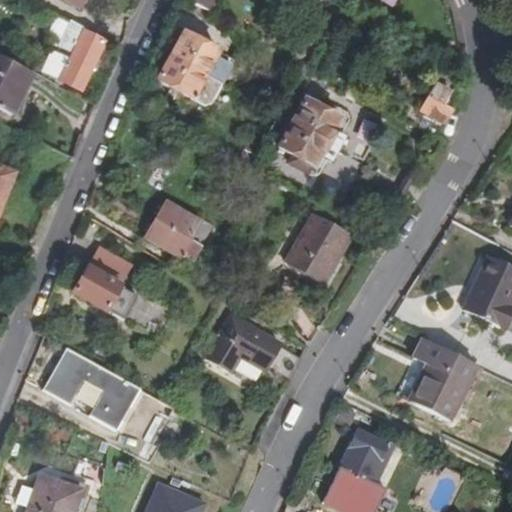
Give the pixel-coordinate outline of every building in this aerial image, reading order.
[(62,0),(80,11),(86,0),(62,0)] [(215,14),(220,3),(212,0),(195,0),(194,3),(215,14)] [(79,93),(105,43),(69,24),(69,23),(57,48),(71,56),(58,83),(79,93)] [(236,61),(185,33),(170,59),(222,87),(236,61)] [(0,112),(11,117),(32,76),(0,58),(0,112)] [(222,87),(170,59),(158,82),(210,110),(222,87)] [(451,112),(443,108),(450,95),(436,87),(420,115),(443,127),(451,112)] [(317,108),(305,101),(278,149),(293,157),(289,164),(314,178),(322,176),(326,168),(330,170),(347,141),(343,139),(347,129),(345,123),(340,120),(329,114),(317,108)] [(329,114),(332,107),(321,101),(317,108),(329,114)] [(443,127),(420,115),(413,126),(436,138),(443,127)] [(263,175),(272,160),(259,153),(250,168),(257,172),(263,175)] [(239,187),(249,168),(233,159),(228,168),(233,171),(228,181),(239,187)] [(246,191),(257,172),(250,168),(249,168),(239,187),(246,191)] [(0,208),(13,176),(0,170),(0,208)] [(193,263),(213,228),(201,222),(200,224),(166,204),(146,239),(181,259),(182,257),(193,263)] [(323,285),(350,238),(314,217),(286,264),(323,285)] [(89,266),(72,294),(106,314),(107,312),(117,294),(122,285),(120,285),(131,267),(101,249),(90,267),(89,266)] [(511,308),(507,306),(511,296),(511,269),(487,258),(461,313),(503,332),(504,331),(511,313),(511,308)] [(123,315),(130,301),(117,294),(107,312),(113,316),(116,311),(123,315)] [(301,360),(230,317),(203,361),(229,376),(239,359),(287,387),(301,360)] [(448,422),(476,368),(421,340),(412,359),(426,367),(408,402),(448,422)] [(139,390),(67,349),(43,392),(70,407),(84,383),(103,394),(89,418),(115,432),(139,390)] [(379,462),(383,453),(387,446),(357,432),(340,468),(376,485),(385,465),(379,462)] [(385,465),(389,456),(383,453),(379,462),(385,465)] [(72,511),(79,492),(41,480),(30,511),(72,511)] [(199,511),(202,504),(156,485),(145,511),(199,511)]
